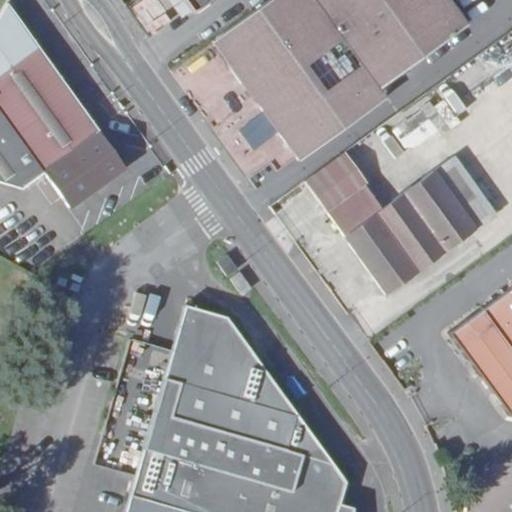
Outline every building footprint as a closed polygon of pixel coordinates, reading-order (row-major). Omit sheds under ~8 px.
[(161,0),(146,0),(135,7),(151,33),(173,19),(161,0)] [(180,0),(190,13),(208,0),(180,0)] [(447,0),(266,0),(210,41),(298,162),(386,98),(379,88),(465,25),(447,0)] [(69,207),(124,167),(5,3),(0,12),(0,184),(20,191),(43,173),(69,207)] [(370,129),(393,163),(472,111),(460,94),(508,62),(498,45),(370,129)] [(366,183),(344,152),(304,182),(325,213),(366,183)] [(454,157),(342,236),(383,295),(495,216),(454,157)] [(230,275),(240,269),(230,255),(220,262),(230,275)] [(511,269),(439,322),(508,418),(511,414),(511,269)] [(240,273),(231,279),(241,294),(250,288),(240,273)] [(184,305),(163,377),(124,511),(351,511),(352,509),(338,504),(344,482),(226,317),(184,305)]
